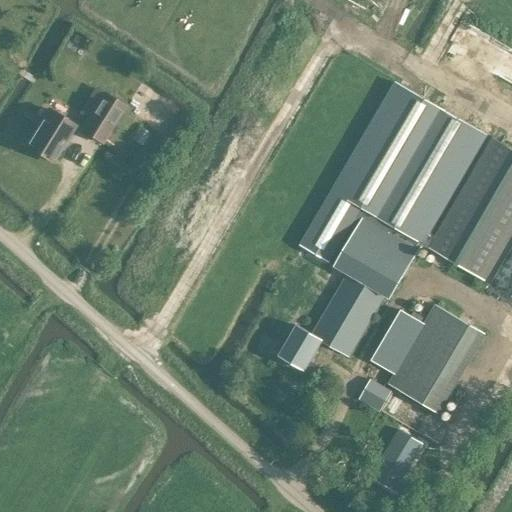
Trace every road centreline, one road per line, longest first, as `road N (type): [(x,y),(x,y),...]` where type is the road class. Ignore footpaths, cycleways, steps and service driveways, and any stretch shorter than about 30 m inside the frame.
road 1 (unclassified): [(0,235),(315,511)]
road 2 (track): [(336,36),(142,360)]
road 3 (track): [(336,36),(511,138)]
road 4 (track): [(511,365),(432,503)]
